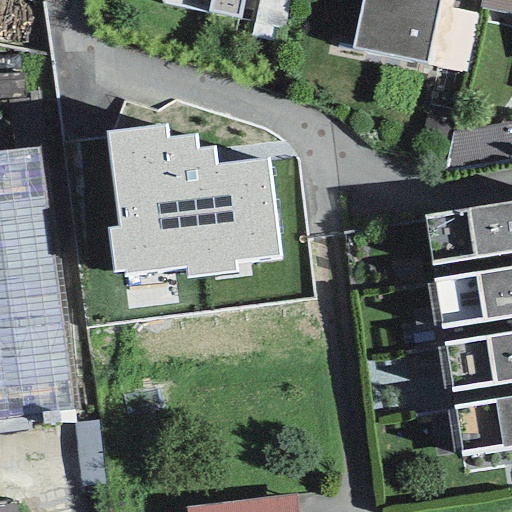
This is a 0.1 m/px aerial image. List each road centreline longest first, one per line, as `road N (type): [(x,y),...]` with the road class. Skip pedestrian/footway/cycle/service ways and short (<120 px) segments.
road 1 (residential): [(70,0),(76,43),(100,63),(306,125),(416,186),(466,191),(511,184)]
road 2 (unknown): [(366,163),(341,438),(354,511)]
